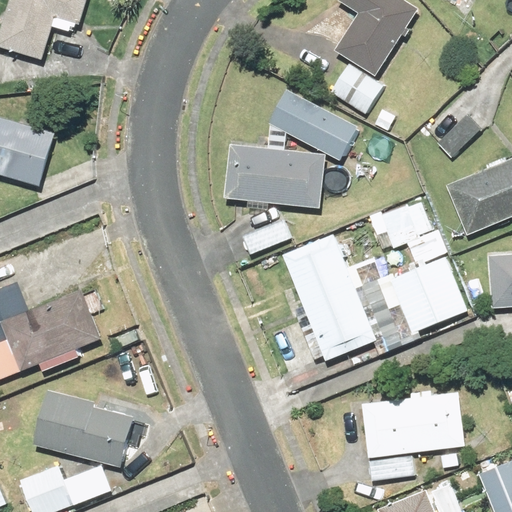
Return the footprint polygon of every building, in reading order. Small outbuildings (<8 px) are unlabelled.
[(98,0),(19,0),(6,45),(52,59),(64,17),(92,25),(98,0)] [(385,75),(426,8),(412,0),(347,0),(347,1),(368,13),(345,51),(385,75)] [(481,0),(451,0),(466,15),(482,0),(481,0)] [(353,65),(336,93),(371,115),(389,87),(353,65)] [(294,90),(277,122),(349,160),(366,127),(294,90)] [(485,125),(473,113),(443,143),(455,155),(485,125)] [(0,117),(0,171),(49,186),(64,137),(0,117)] [(239,144),(233,197),(331,208),(337,155),(239,144)] [(511,163),(455,188),(475,235),(511,218),(511,163)] [(289,219),(246,233),(253,254),(295,240),(289,219)] [(343,236),(293,257),(336,361),(386,341),(343,236)] [(455,254),(400,277),(423,330),(478,308),(455,254)] [(511,254),(496,256),(499,308),(511,307),(511,254)] [(30,371),(110,339),(89,289),(9,321),(30,371)] [(59,389),(43,444),(129,468),(145,413),(59,389)] [(371,402),(377,455),(474,445),(468,392),(371,402)] [(511,511),(511,465),(489,475),(504,511),(511,511)] [(62,467),(26,482),(37,511),(67,511),(78,508),(62,467)] [(446,511),(437,488),(385,507),(387,511),(446,511)]
